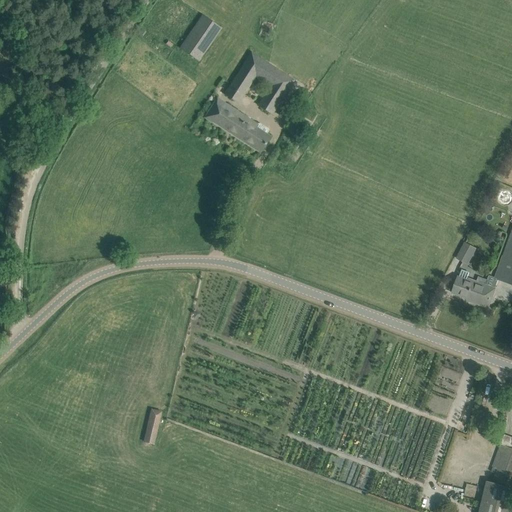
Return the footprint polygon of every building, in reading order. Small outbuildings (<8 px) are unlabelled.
[(180,47),(179,48),(179,49),(198,62),(221,29),(221,28),(202,15),(180,47)] [(295,80),(251,52),(223,95),(238,104),(255,77),(269,86),(257,105),(272,115),(295,80)] [(214,101),(203,118),(260,154),(270,137),(266,135),(268,132),(267,128),(259,123),(256,124),(215,99),(214,101)] [(511,236),(497,278),(489,275),(487,280),(478,277),(475,284),(474,285),(472,284),(470,288),(474,290),(471,301),(488,308),(498,280),(511,284),(511,236)] [(457,258),(463,262),(469,251),(463,248),(457,258)] [(459,278),(458,278),(456,284),(451,286),(450,289),(451,291),(453,292),(453,293),(471,299),(470,301),(471,301),(474,290),(470,288),(472,284),(474,285),(475,284),(467,281),(470,272),(462,269),(459,278)] [(154,445),(162,411),(151,409),(143,442),(154,445)] [(487,481),(479,511),(509,511),(511,505),(511,448),(500,445),(491,468),(498,470),(493,483),(487,481)] [(368,492),(375,470),(333,456),(326,478),(368,492)]
